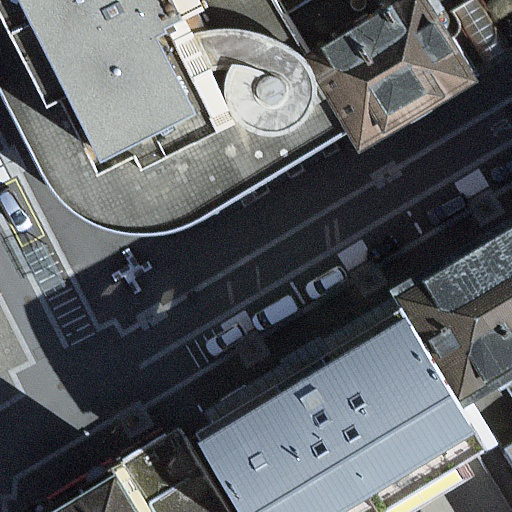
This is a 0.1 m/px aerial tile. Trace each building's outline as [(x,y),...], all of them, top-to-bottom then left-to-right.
[(0,0),(0,57),(70,192),(76,199),(85,208),(95,216),(100,219),(111,224),(121,228),(129,230),(142,231),(149,231),(156,231),(163,230),(169,229),(175,227),(181,226),(187,223),(191,221),(194,220),(359,121),(318,52),(293,11),(311,0),(0,0)] [(445,0),(452,11),(471,0),(311,0),(293,11),(318,52),(404,0),(445,0)] [(445,0),(404,0),(318,52),(359,121),(375,148),(492,77),(452,11),(445,0)] [(511,225),(429,274),(420,279),(495,408),(511,398),(511,225)] [(491,451),(511,438),(511,436),(495,408),(420,279),(202,405),(264,511),(410,511),(404,501),(491,451)] [(47,511),(229,511),(179,427),(124,460),(53,503),(47,511)]
